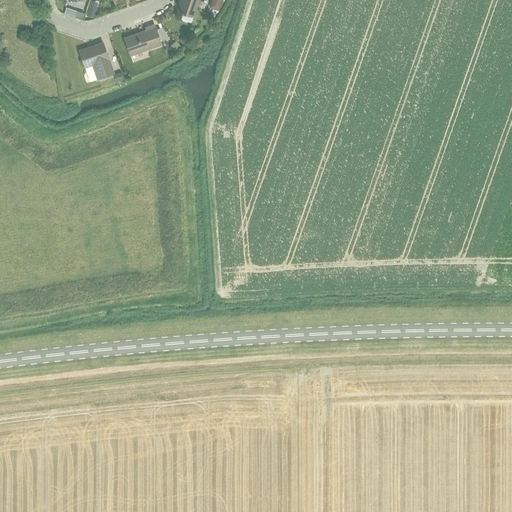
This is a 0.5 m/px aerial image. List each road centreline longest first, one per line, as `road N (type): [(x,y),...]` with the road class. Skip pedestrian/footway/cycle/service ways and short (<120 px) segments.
road 1 (secondary): [(511,331),(245,340),(0,363)]
road 2 (residential): [(164,0),(87,33),(53,22),(50,0)]
